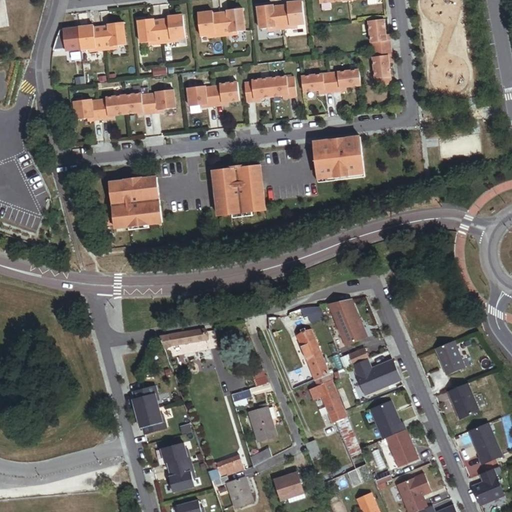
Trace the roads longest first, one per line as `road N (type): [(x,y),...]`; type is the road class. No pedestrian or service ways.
road 1 (residential): [(400,0),(414,120),(61,163),(45,76),(59,0)]
road 2 (residential): [(105,343),(371,284),(473,511)]
road 3 (tertiary): [(94,283),(258,273),(425,220),(495,229)]
road 4 (residential): [(132,443),(61,463),(0,467)]
